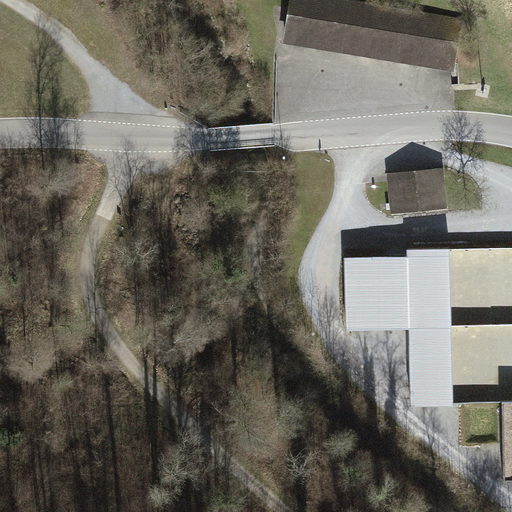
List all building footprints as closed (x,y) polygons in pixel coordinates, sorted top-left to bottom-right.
[(461,20),(339,0),(275,0),(276,1),(291,3),(286,35),(293,36),(453,63),(461,20)] [(453,63),(293,36),(292,43),(452,70),(453,63)] [(442,175),(390,180),(393,212),(445,207),(442,175)] [(408,249),(408,257),(410,325),(411,403),(454,403),(450,248),(408,249)] [(410,325),(408,257),(388,258),(388,256),(346,257),(347,329),(389,328),(389,326),(410,325)]
